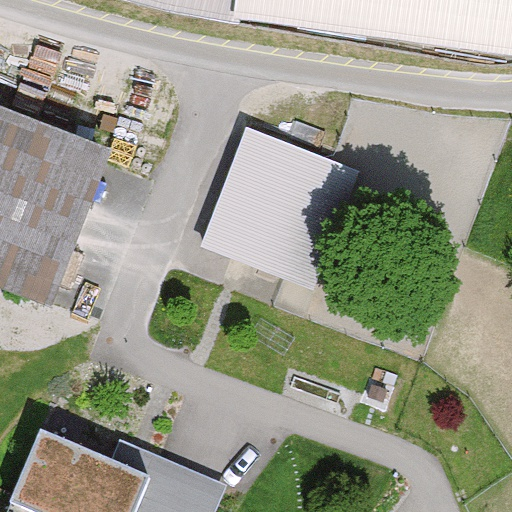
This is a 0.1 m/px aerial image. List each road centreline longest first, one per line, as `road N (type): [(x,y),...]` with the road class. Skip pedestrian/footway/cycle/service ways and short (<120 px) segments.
road 1 (residential): [(511,93),(372,85),(225,61),(0,2)]
road 2 (unknown): [(387,449),(453,258),(478,92)]
